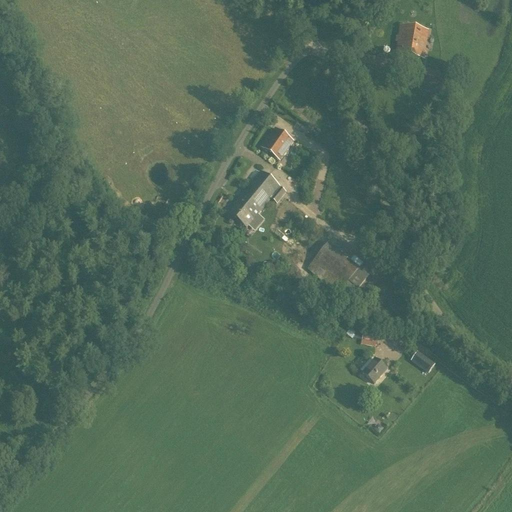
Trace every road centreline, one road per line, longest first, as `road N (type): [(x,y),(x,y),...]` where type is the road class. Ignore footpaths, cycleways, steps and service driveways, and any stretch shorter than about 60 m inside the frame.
road 1 (tertiary): [(0,495),(155,302),(239,139),(311,40)]
road 2 (unclassified): [(511,382),(459,343),(398,250),(362,126),(322,51)]
